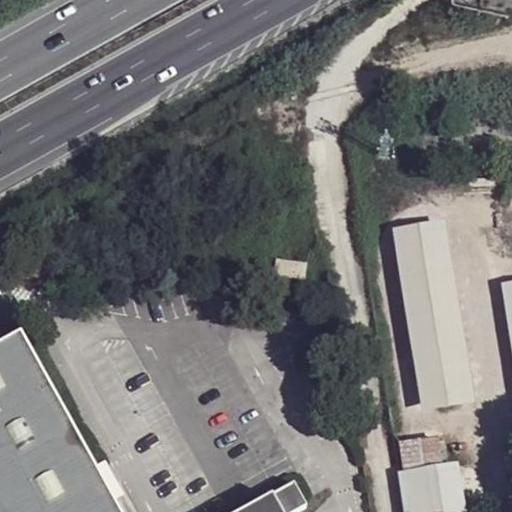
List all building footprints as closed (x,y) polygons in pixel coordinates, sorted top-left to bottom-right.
[(471,402),(439,219),(392,227),(425,409),(471,402)] [(306,271),(278,267),(277,281),(305,285),(306,271)] [(511,280),(503,282),(511,335),(511,280)] [(126,511),(29,331),(0,346),(0,511),(126,511)] [(407,477),(443,471),(438,443),(402,449),(407,477)] [(407,477),(401,477),(406,511),(465,511),(459,468),(443,471),(407,477)] [(280,511),(273,498),(246,511),(280,511)]
